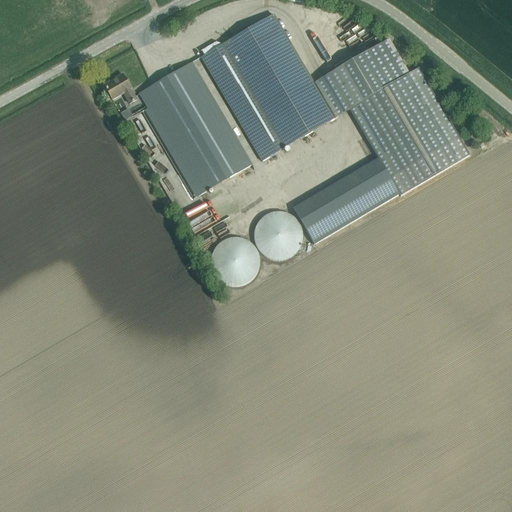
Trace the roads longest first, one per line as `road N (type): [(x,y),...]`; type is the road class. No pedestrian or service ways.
road 1 (unknown): [(147,18),(166,45),(265,6),(288,9),(350,118),(345,146),(218,214)]
road 2 (unclassified): [(182,0),(0,98)]
road 3 (unclassified): [(511,108),(370,0)]
